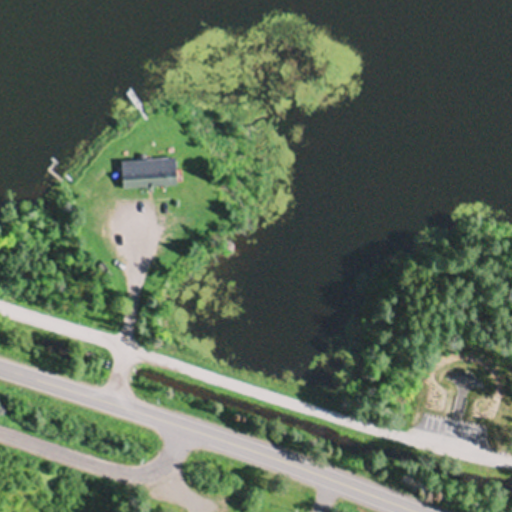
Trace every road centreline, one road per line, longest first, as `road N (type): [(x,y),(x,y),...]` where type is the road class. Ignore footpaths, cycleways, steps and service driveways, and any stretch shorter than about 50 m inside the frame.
road 1 (residential): [(379,429),(0,302),(379,429)]
road 2 (secondary): [(0,366),(328,469),(437,511)]
road 3 (residential): [(185,426),(167,459),(135,474),(0,434)]
road 4 (residential): [(115,402),(127,344),(130,209)]
